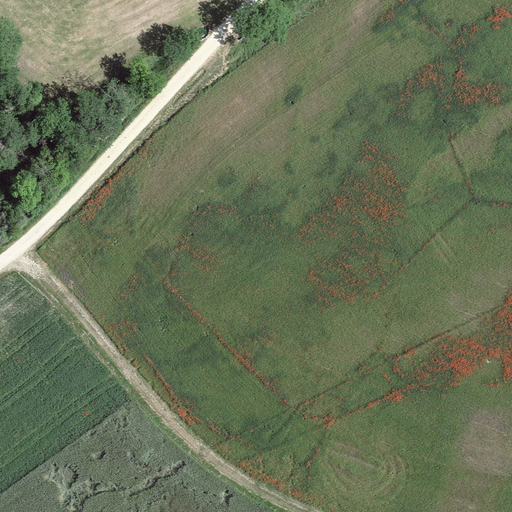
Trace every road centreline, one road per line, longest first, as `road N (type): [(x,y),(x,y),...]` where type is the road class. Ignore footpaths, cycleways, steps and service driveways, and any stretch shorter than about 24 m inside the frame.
road 1 (track): [(10,262),(40,269),(182,431),(254,495),(294,511)]
road 2 (track): [(265,0),(0,270)]
